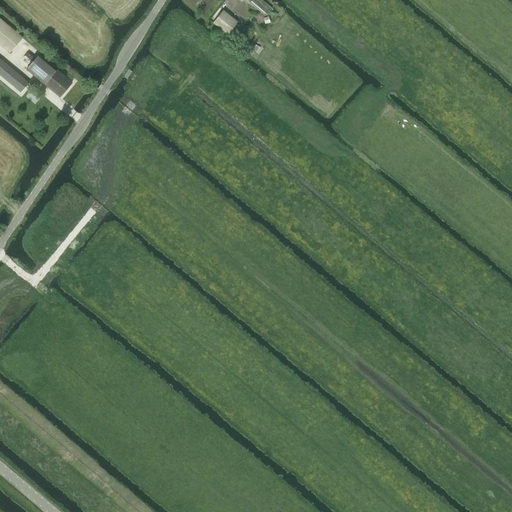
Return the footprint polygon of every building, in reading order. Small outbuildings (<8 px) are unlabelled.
[(265,16),(271,8),(261,0),(252,0),(250,3),(265,16)] [(238,22),(223,10),(213,22),(228,34),(238,22)] [(0,43),(10,52),(22,38),(0,18),(0,43)] [(71,82),(38,54),(35,58),(27,52),(20,61),(28,67),(26,69),(59,97),(71,82)] [(0,74),(21,92),(28,83),(0,59),(0,74)]
